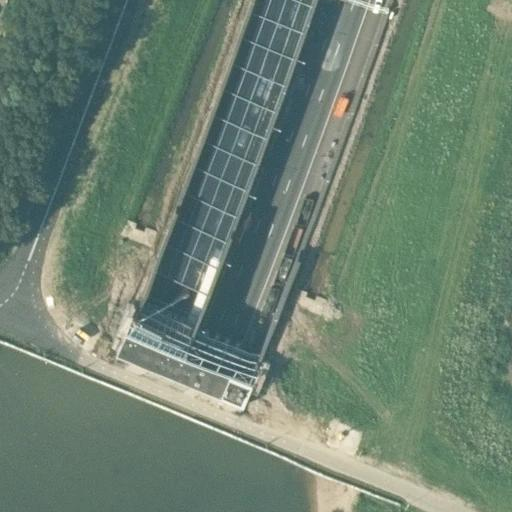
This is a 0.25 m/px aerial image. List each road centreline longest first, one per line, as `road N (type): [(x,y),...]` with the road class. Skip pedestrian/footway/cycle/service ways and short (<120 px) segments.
road 1 (unclassified): [(449,511),(72,352),(42,325),(28,256),(117,0)]
road 2 (motorway): [(281,0),(83,511)]
road 3 (motorway): [(161,511),(354,0)]
